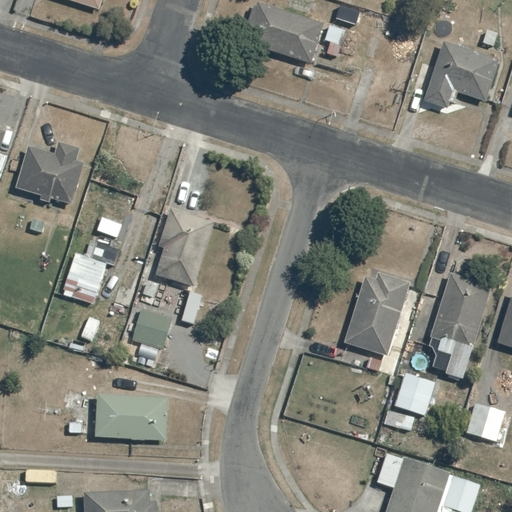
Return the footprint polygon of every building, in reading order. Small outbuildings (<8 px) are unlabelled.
[(61,0),(99,13),(103,0),(61,0)] [(312,65),(323,25),(254,5),(242,46),(312,65)] [(327,26),(323,43),(330,45),(328,55),(339,58),(347,31),(340,29),(326,25),(326,26),(327,26)] [(450,112),(452,107),(456,108),(459,96),(488,104),(500,59),(439,43),(423,105),(450,112)] [(72,208),(86,162),(78,159),(81,152),(62,146),(59,157),(29,148),(16,191),(27,194),(23,208),(40,213),(42,205),(49,207),(51,201),(72,208)] [(214,224),(175,213),(157,278),(196,289),(214,224)] [(96,301),(106,269),(113,271),(121,246),(118,245),(124,226),(102,219),(88,259),(75,254),(62,294),(76,299),(77,295),(96,301)] [(442,337),(436,352),(430,371),(450,377),(463,382),(494,289),(452,275),(432,334),(436,335),(442,337)] [(421,294),(408,290),(409,286),(379,277),(376,284),(366,281),(346,346),(385,358),(381,371),(397,375),(421,294)] [(511,300),(499,348),(511,351),(511,300)] [(124,315),(111,310),(103,327),(115,333),(124,315)] [(173,320),(143,312),(134,342),(165,350),(173,320)] [(91,345),(99,322),(84,316),(75,339),(91,345)] [(406,412),(401,428),(412,431),(416,415),(426,417),(435,383),(416,378),(404,374),(395,409),(406,412)] [(167,400),(99,397),(97,440),(165,443),(167,400)] [(503,411),(473,404),(467,435),(497,442),(503,411)] [(389,511),(472,511),(480,485),(448,476),(450,472),(382,452),(380,458),(375,456),(370,475),(380,478),(377,487),(395,492),(389,511)] [(158,511),(159,495),(87,494),(87,511),(158,511)]
